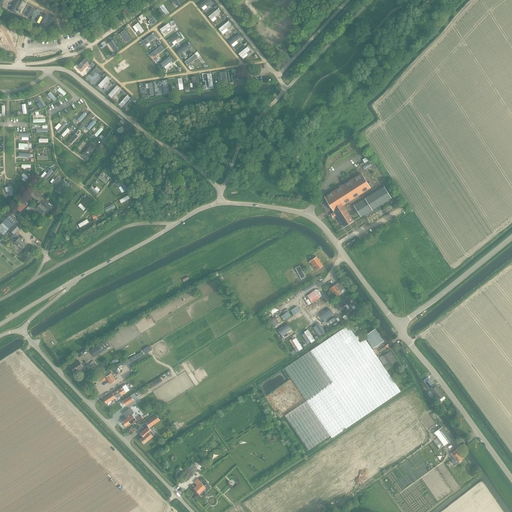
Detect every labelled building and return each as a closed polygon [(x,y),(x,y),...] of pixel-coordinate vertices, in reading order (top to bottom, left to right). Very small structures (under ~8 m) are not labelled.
[(18,0),(15,0),(10,11),(14,13),(20,1),(18,0)] [(30,6),(25,16),(29,18),(34,8),(30,6)] [(45,14),(39,25),(43,26),(48,15),(45,14)] [(86,57),(77,67),(81,69),(89,59),(86,57)] [(96,66),(89,74),(93,77),(97,72),(99,74),(101,71),(96,66)] [(106,76),(98,85),(101,89),(110,79),(106,76)] [(117,85),(108,95),(112,98),(120,88),(117,85)] [(60,87),(58,90),(64,95),(67,93),(60,87)] [(48,94),(54,101),(57,98),(51,91),(48,94)] [(127,95),(119,104),(122,107),(131,98),(127,95)] [(80,122),(87,114),(84,112),(77,119),(80,122)] [(90,129),(97,122),(94,120),(87,127),(90,129)] [(97,136),(104,129),(102,127),(95,134),(97,136)] [(68,128),(62,134),(64,137),(70,130),(68,128)] [(69,141),(71,143),(78,135),(75,133),(69,141)] [(105,144),(112,136),(109,133),(102,142),(105,144)] [(78,148),(81,150),(86,143),(83,141),(78,148)] [(47,173),(45,171),(41,177),(46,181),(54,170),(51,168),(47,173)] [(25,181),(29,177),(24,173),(21,178),(25,181)] [(324,197),(334,212),(331,214),(333,217),(336,215),(344,227),(353,221),(343,205),(370,188),(361,173),(324,197)] [(98,177),(106,184),(109,180),(101,174),(98,177)] [(58,176),(51,184),(55,187),(62,179),(58,176)] [(122,181),(118,182),(123,192),(126,191),(122,181)] [(31,188),(33,191),(40,199),(45,194),(44,193),(46,191),(40,184),(38,186),(37,186),(35,184),(31,188)] [(97,195),(100,192),(93,185),(90,188),(97,195)] [(384,187),(354,206),(361,216),(390,197),(384,187)] [(17,208),(21,212),(33,199),(29,196),(17,208)] [(37,203),(33,207),(35,209),(39,212),(38,213),(41,216),(42,215),(47,210),(38,201),(37,203)] [(18,221),(10,214),(7,218),(2,223),(9,229),(14,234),(15,234),(16,233),(20,229),(15,224),(18,221)] [(80,227),(89,222),(87,219),(79,224),(80,227)] [(14,234),(11,237),(15,242),(16,243),(22,249),(27,244),(23,241),(25,239),(22,236),(20,238),(16,233),(15,234),(14,234)] [(311,262),(313,266),(315,265),(317,269),(322,266),(316,257),(310,261),(309,262),(310,263),(311,262)] [(300,266),(296,268),(301,279),(306,276),(300,266)] [(341,293),(340,291),(344,288),(342,285),(340,282),(336,285),(335,285),(329,289),(333,294),(334,293),(337,297),(341,293)] [(315,290),(307,296),(312,303),(320,297),(315,290)] [(352,294),(346,298),(349,302),(352,300),(353,302),(350,304),(351,307),(357,303),(352,294)] [(336,307),(338,310),(344,306),(347,304),(345,301),(336,307)] [(320,310),(328,306),(326,302),(318,306),(320,310)] [(279,310),(275,305),(268,309),(272,314),(279,310)] [(312,317),(315,321),(321,316),(318,312),(319,312),(314,305),(307,309),(312,317)] [(297,307),(291,311),(294,315),(300,311),(297,307)] [(348,318),(360,311),(357,307),(353,310),(350,312),(346,315),(348,318)] [(268,309),(263,313),(266,318),(272,314),(268,309)] [(327,318),(333,314),(330,309),(324,314),(327,318)] [(288,312),(281,316),(284,321),(291,316),(288,312)] [(275,316),(268,321),(273,328),(276,326),(273,322),(277,319),(275,316)] [(297,318),(295,320),(299,325),(307,320),(305,317),(299,321),(297,318)] [(348,325),(284,368),(306,401),(285,416),(308,450),(330,436),(332,438),(401,391),(380,361),(378,363),(374,358),(369,361),(361,349),(368,344),(365,339),(360,343),(348,325)] [(375,329),(365,336),(373,348),(383,341),(375,329)] [(312,332),(308,334),(313,341),(317,339),(312,332)] [(106,340),(90,350),(95,357),(110,346),(106,340)] [(380,361),(368,344),(361,349),(369,361),(374,358),(378,363),(380,361)] [(383,356),(380,358),(384,365),(387,362),(389,365),(396,361),(390,351),(383,356)] [(130,363),(144,356),(141,352),(128,359),(130,363)] [(78,370),(79,371),(84,367),(79,361),(70,367),(74,372),(78,370)] [(116,381),(111,373),(111,374),(106,377),(111,384),(116,381)] [(152,387),(162,381),(159,377),(150,383),(152,387)] [(434,385),(429,379),(424,383),(429,389),(434,385)] [(439,399),(444,395),(437,385),(432,389),(439,399)] [(114,397),(112,393),(103,399),(106,404),(116,398),(116,399),(126,393),(123,388),(113,394),(115,396),(114,397)] [(137,398),(134,393),(122,401),(125,406),(137,398)] [(127,418),(123,421),(126,426),(130,423),(131,424),(134,422),(136,424),(143,419),(141,416),(136,419),(132,415),(134,413),(130,408),(123,413),(127,418)] [(156,415),(146,422),(150,427),(160,420),(156,415)] [(182,418),(178,421),(181,427),(186,424),(182,418)] [(143,436),(140,439),(144,444),(155,435),(148,427),(140,433),(143,436)] [(442,427),(434,433),(435,435),(436,435),(444,445),(452,440),(442,427)] [(456,450),(451,454),(454,458),(451,460),(454,464),(457,463),(462,458),(456,450)] [(182,473),(188,479),(198,470),(201,467),(196,461),(193,464),(182,473)] [(194,489),(199,494),(206,488),(199,481),(200,480),(198,478),(194,482),(197,485),(194,489)]
